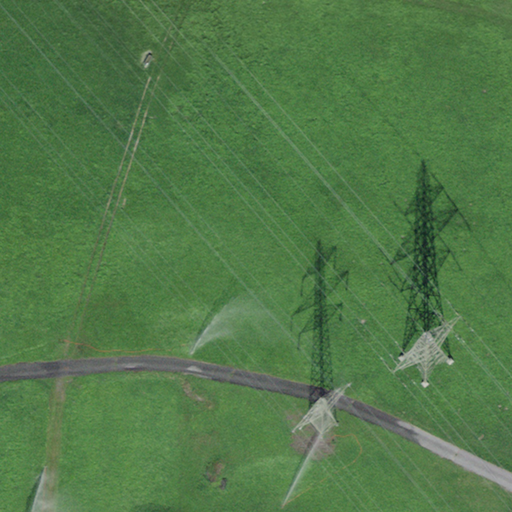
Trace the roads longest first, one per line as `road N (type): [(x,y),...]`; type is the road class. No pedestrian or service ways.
road 1 (track): [(61,370),(147,142),(188,0)]
road 2 (track): [(76,369),(60,402),(53,511)]
